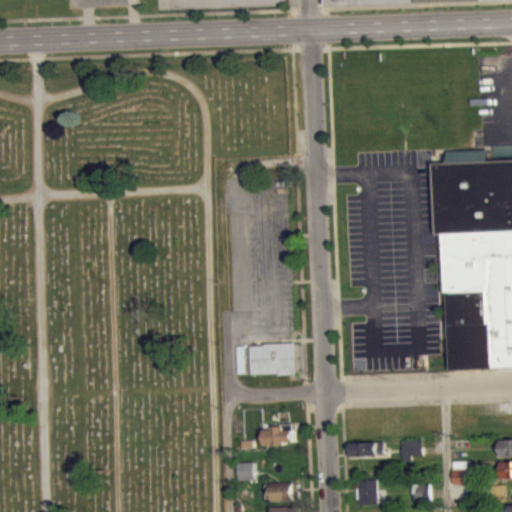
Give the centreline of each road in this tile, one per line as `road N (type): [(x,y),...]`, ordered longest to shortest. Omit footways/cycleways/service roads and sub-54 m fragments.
road 1 (residential): [(306,0),(329,511)]
road 2 (primary): [(511,21),(0,37)]
road 3 (residential): [(227,393),(511,384)]
